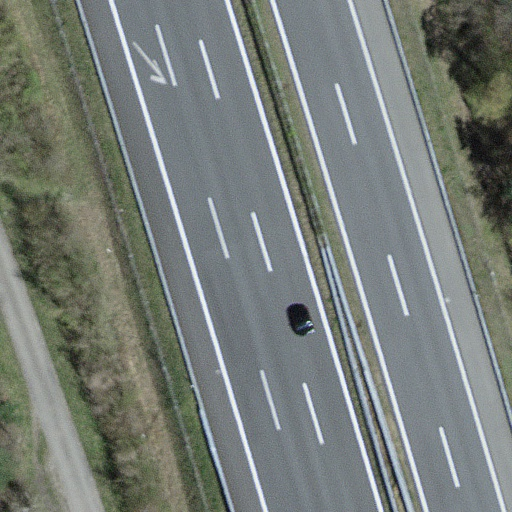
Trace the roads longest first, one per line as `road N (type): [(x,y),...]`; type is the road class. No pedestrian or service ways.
road 1 (motorway): [(466,511),(309,0)]
road 2 (motorway): [(170,0),(322,511)]
